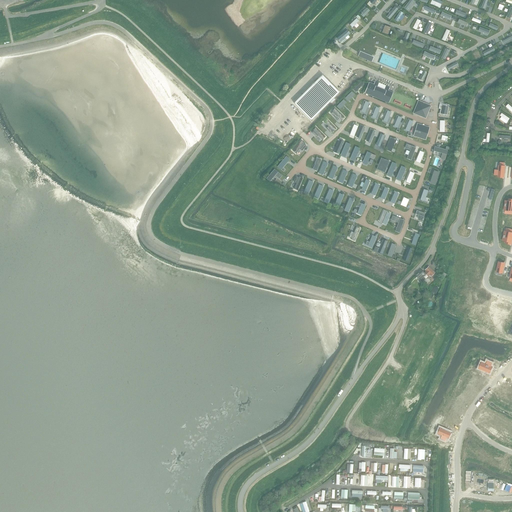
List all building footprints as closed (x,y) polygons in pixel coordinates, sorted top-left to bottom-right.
[(404,0),(399,6),(402,8),(407,3),(404,0)] [(412,0),(409,7),(412,9),(417,0),(412,0)] [(387,14),(391,16),(397,8),(393,5),(387,14)] [(470,17),(472,12),(464,8),(461,13),(470,17)] [(403,11),(398,17),(401,20),(406,14),(403,11)] [(361,16),(354,23),(356,26),(358,24),(360,26),(366,21),(361,16)] [(457,35),(453,42),(463,47),(466,39),(457,35)] [(360,51),(358,56),(371,62),(374,57),(360,51)] [(461,60),(450,65),(452,68),(462,64),(461,60)] [(321,75),(293,103),(311,121),(339,93),(321,75)] [(361,81),(353,89),(356,92),(364,84),(361,81)] [(393,92),(388,90),(390,87),(375,81),(373,84),(369,82),(365,92),(370,94),(370,93),(384,99),(384,100),(389,102),(393,92)] [(351,92),(345,98),(347,101),(354,94),(351,92)] [(343,100),(336,106),(339,109),(346,102),(343,100)] [(419,101),(414,113),(425,118),(430,106),(419,101)] [(365,102),(361,112),(365,114),(370,103),(365,102)] [(447,115),(449,105),(446,105),(446,106),(440,105),(439,109),(441,109),(440,114),(447,115)] [(376,107),(372,117),(376,119),(380,109),(376,107)] [(333,112),(331,114),(335,118),(338,116),(342,120),(345,118),(335,108),(332,111),(333,112)] [(387,111),(383,121),(387,123),(392,113),(387,111)] [(398,116),(394,127),(398,128),(403,118),(398,116)] [(327,119),(324,122),(328,126),(326,128),(330,133),(333,131),(333,132),(336,129),(327,119)] [(409,120),(405,130),(409,132),(414,122),(409,120)] [(418,124),(415,136),(427,140),(430,128),(418,124)] [(361,126),(356,137),(360,138),(365,127),(361,126)] [(314,131),(312,133),(316,138),(318,135),(323,140),(325,137),(316,127),(313,130),(314,131)] [(371,130),(366,141),(370,143),(375,131),(371,130)] [(380,146),(384,135),(381,134),(376,145),(380,146)] [(391,138),(386,150),(391,152),(396,140),(391,138)] [(340,139),(334,152),(338,154),(344,141),(340,139)] [(301,141),(293,151),(296,153),(300,149),(302,151),(306,146),(304,144),(305,143),(301,141)] [(346,143),(340,155),(345,157),(350,145),(346,143)] [(406,144),(405,148),(410,150),(407,158),(411,160),(415,148),(406,144)] [(355,147),(350,159),(354,161),(359,149),(355,147)] [(367,152),(362,163),(366,165),(369,157),(374,159),(375,156),(367,152)] [(286,156),(277,167),(280,170),(289,159),(286,156)] [(317,158),(313,170),(317,171),(321,160),(317,158)] [(390,161),(381,158),(377,169),(385,173),(390,161)] [(323,162),(318,173),(322,175),(327,163),(323,162)] [(392,162),(387,175),(391,177),(396,164),(392,162)] [(495,170),(494,175),(498,175),(497,177),(504,178),(505,166),(504,166),(500,166),(499,165),(498,170),(495,170)] [(333,166),(328,178),(332,179),(337,168),(333,166)] [(401,166),(396,179),(400,180),(406,168),(401,166)] [(274,169),(266,179),(269,182),(275,176),(279,179),(282,176),(274,169)] [(343,170),(338,182),(342,184),(347,172),(343,170)] [(434,171),(430,184),(435,185),(439,173),(434,171)] [(353,174),(348,186),(352,188),(357,176),(353,174)] [(296,176),(293,182),(296,184),(294,189),(297,191),(303,178),(299,177),(299,178),(296,176)] [(308,181),(303,193),(308,195),(313,182),(308,181)] [(319,185),(314,198),(318,199),(323,187),(319,185)] [(424,189),(420,200),(425,201),(428,191),(424,189)] [(329,190),(324,202),(328,204),(333,191),(329,190)] [(339,194),(334,206),(338,208),(344,196),(339,194)] [(404,197),(401,205),(406,207),(409,200),(404,197)] [(349,198),(344,210),(349,212),(354,200),(349,198)] [(359,203),(357,207),(360,208),(357,214),(361,216),(366,206),(361,204),(359,203)] [(384,211),(379,222),(386,225),(391,214),(384,211)] [(417,211),(416,214),(418,215),(417,218),(423,220),(425,213),(417,211)] [(392,216),(391,220),(398,223),(395,232),(399,233),(404,220),(392,216)] [(351,231),(349,237),(351,239),(355,241),(360,229),(356,227),(354,233),(351,231)] [(505,231),(502,241),(505,241),(505,243),(511,245),(511,241),(511,232),(505,231)] [(367,241),(365,245),(368,246),(372,248),(376,237),(372,236),(370,242),(367,241)] [(382,254),(386,243),(382,241),(379,248),(375,247),(373,251),(382,254)] [(392,244),(387,256),(391,257),(396,245),(392,244)] [(408,247),(403,260),(407,262),(412,249),(408,247)] [(498,262),(496,272),(502,273),(505,263),(498,262)] [(424,276),(425,274),(426,273),(429,276),(429,275),(431,276),(435,273),(429,266),(425,270),(426,271),(424,273),(421,270),(415,275),(421,282),(425,278),(422,276),(423,276),(424,276)] [(481,362),(478,369),(490,373),(492,367),(490,366),(491,364),(487,362),(486,364),(481,362)] [(474,375),(471,381),(481,385),(484,379),(474,375)] [(465,386),(462,392),(473,397),(475,390),(465,386)] [(499,387),(497,392),(500,393),(498,397),(504,400),(509,389),(503,386),(502,388),(499,387)] [(451,405),(451,406),(461,410),(463,404),(453,400),(451,405)] [(450,414),(447,420),(457,424),(460,418),(450,414)] [(439,425),(436,431),(441,433),(440,435),(444,437),(445,435),(447,435),(450,429),(439,425)] [(372,482),(369,482),(370,473),(366,473),(365,483),(374,484),(374,480),(372,480),(372,482)] [(406,482),(404,482),(404,474),(397,474),(397,485),(406,485),(406,482)] [(308,511),(314,509),(312,504),(314,503),(312,498),(304,502),(308,511)]
